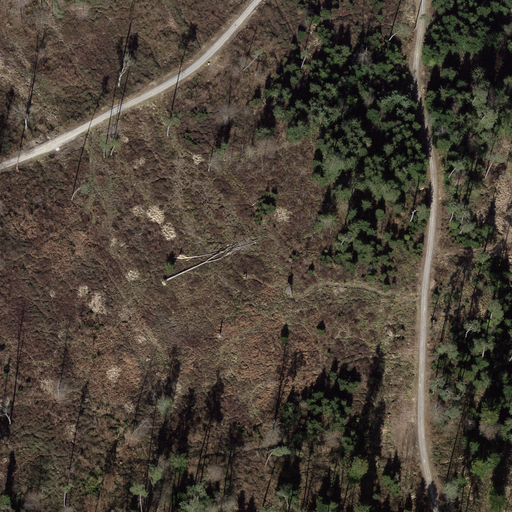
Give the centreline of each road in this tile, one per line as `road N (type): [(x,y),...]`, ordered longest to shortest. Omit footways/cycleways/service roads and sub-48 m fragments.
road 1 (track): [(424,0),(417,76),(435,184),(421,373),(436,511)]
road 2 (track): [(0,169),(187,74),(258,0)]
